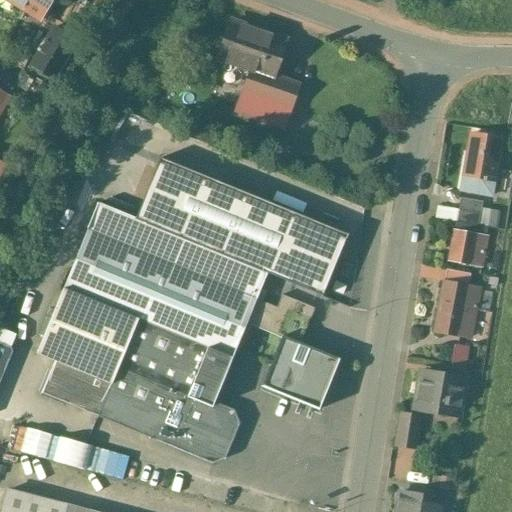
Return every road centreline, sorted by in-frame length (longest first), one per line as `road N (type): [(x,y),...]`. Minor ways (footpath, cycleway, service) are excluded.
road 1 (residential): [(363,511),(436,53)]
road 2 (residential): [(283,0),(436,53)]
